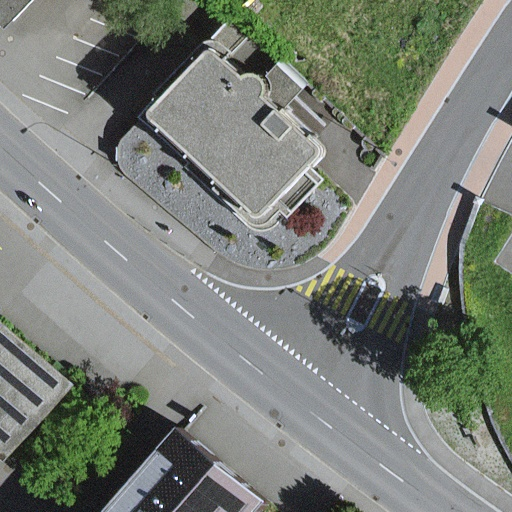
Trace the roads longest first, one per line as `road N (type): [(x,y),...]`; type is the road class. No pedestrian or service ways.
road 1 (residential): [(511,43),(304,409)]
road 2 (primary): [(0,149),(304,409)]
road 3 (primary): [(304,409),(443,511)]
